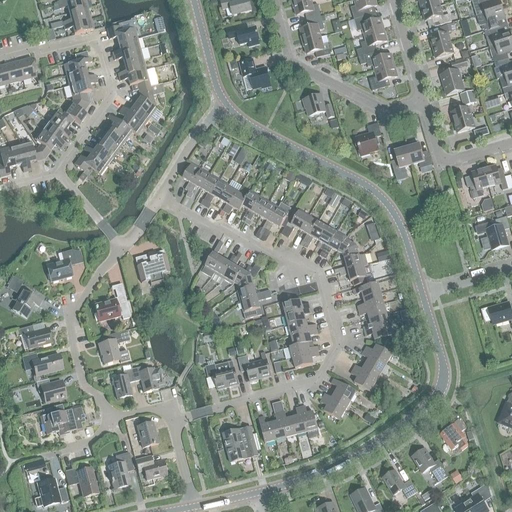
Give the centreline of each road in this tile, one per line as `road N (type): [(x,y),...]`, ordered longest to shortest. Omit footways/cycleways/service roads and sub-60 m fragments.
road 1 (residential): [(171,422),(318,381),(339,346),(318,271),(158,197)]
road 2 (tertiary): [(258,492),(356,457),(435,397),(443,368),(421,294)]
road 3 (tertiary): [(421,294),(403,233),(379,197),(243,122),(224,102)]
road 4 (residential): [(0,55),(97,38),(111,93),(59,175)]
road 5 (residential): [(423,101),(383,109),(296,67),(272,0)]
road 6 (residential): [(107,417),(101,398),(84,385),(68,315),(122,249)]
road 7 (residential): [(511,143),(441,158),(423,101)]
